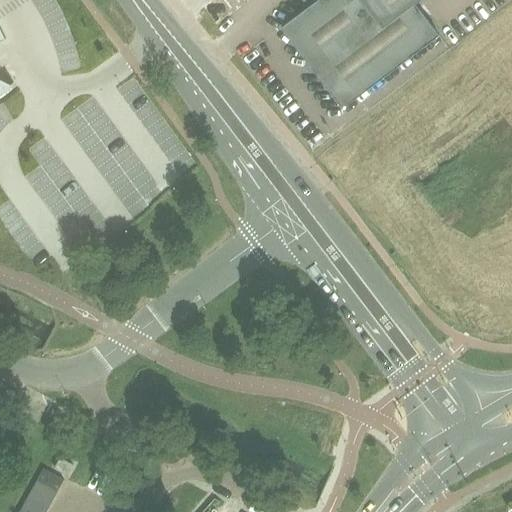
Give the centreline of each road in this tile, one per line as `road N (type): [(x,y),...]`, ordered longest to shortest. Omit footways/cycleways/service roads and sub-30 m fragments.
road 1 (tertiary): [(482,412),(314,199)]
road 2 (tertiary): [(287,218),(451,433)]
road 3 (unclassified): [(82,371),(287,218)]
road 4 (tertiary): [(314,199),(161,31)]
road 5 (tertiary): [(161,31),(287,218)]
